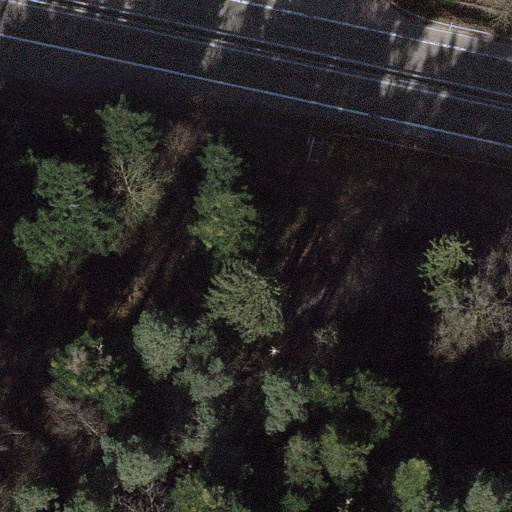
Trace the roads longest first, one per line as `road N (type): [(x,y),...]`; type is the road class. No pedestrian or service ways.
road 1 (trunk): [(0,18),(511,130)]
road 2 (track): [(0,369),(281,303),(511,279)]
road 3 (trunk): [(511,77),(158,0)]
